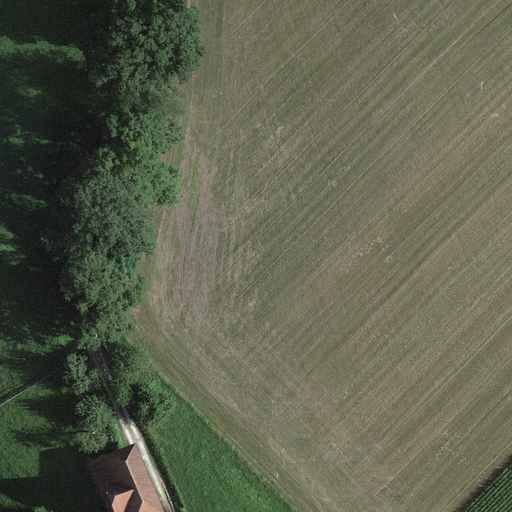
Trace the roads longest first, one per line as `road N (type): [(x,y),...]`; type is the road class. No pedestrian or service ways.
road 1 (track): [(130,0),(84,315)]
road 2 (track): [(84,315),(162,511)]
